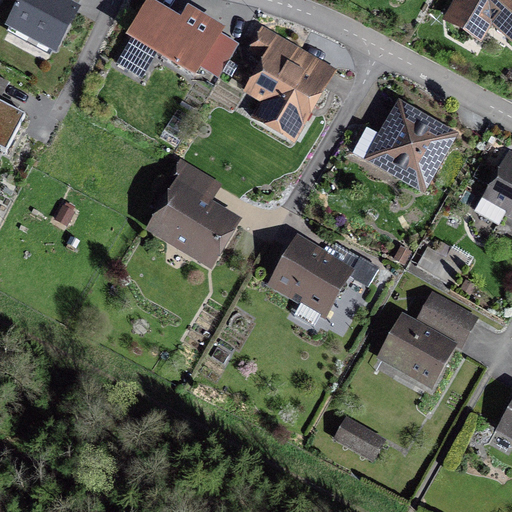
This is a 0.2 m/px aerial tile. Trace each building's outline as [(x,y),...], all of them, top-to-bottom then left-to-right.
[(54,0),(24,0),(10,26),(54,50),(75,11),(54,0)] [(511,0),(461,0),(449,21),(480,39),(489,24),(492,26),(496,21),(511,35),(511,0)] [(132,38),(193,74),(219,32),(190,15),(183,27),(150,8),(132,38)] [(252,51),(267,60),(249,92),(261,99),(251,116),(268,126),(271,121),(295,136),(332,71),(264,31),(252,51)] [(131,38),(118,60),(143,75),(156,53),(131,38)] [(0,78),(0,150),(6,153),(25,117),(0,104),(0,100),(9,84),(0,78)] [(391,160),(386,169),(422,189),(452,137),(403,108),(391,128),(389,126),(375,150),(391,160)] [(511,155),(509,154),(504,164),(507,166),(488,199),(484,197),(478,209),(479,215),(497,225),(494,231),(511,240),(511,155)] [(208,262),(232,222),(206,206),(218,186),(180,164),(168,184),(179,191),(155,231),(208,262)] [(325,262),(297,246),(276,282),(325,310),(346,274),(368,288),(378,270),(335,245),(325,262)] [(434,299),(420,324),(459,345),(473,320),(434,299)] [(429,385),(450,347),(404,321),(383,359),(429,385)] [(511,404),(498,430),(511,437),(511,404)] [(337,440),(372,460),(382,442),(347,422),(337,440)]
